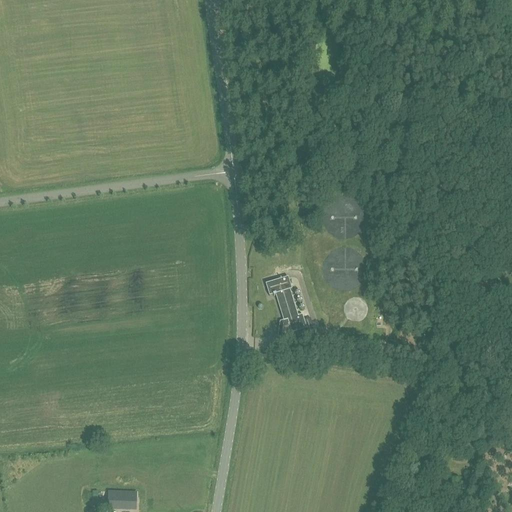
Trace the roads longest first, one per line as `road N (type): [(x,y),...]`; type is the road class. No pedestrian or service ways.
road 1 (unclassified): [(216,511),(240,342),(231,172)]
road 2 (track): [(437,511),(511,260)]
road 3 (track): [(474,371),(332,344),(240,342)]
road 4 (unclassified): [(0,202),(231,172)]
road 5 (unclassified): [(231,172),(209,0)]
